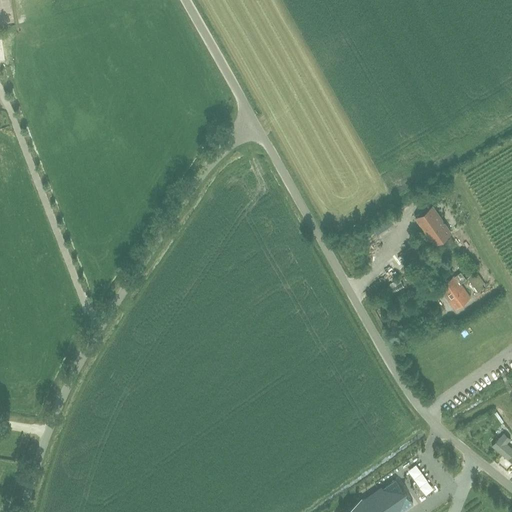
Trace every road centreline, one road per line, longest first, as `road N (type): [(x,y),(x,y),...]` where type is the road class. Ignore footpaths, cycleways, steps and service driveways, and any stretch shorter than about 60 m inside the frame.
road 1 (unclassified): [(22,511),(41,437),(121,287),(196,181),(253,123)]
road 2 (unclassified): [(511,488),(430,419),(405,386),(253,123)]
road 3 (unclassified): [(253,123),(184,0)]
